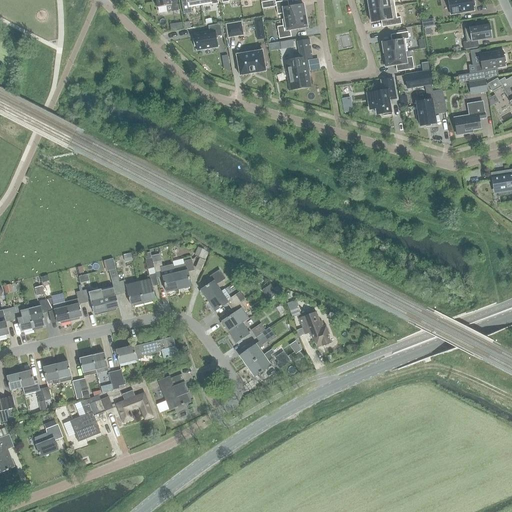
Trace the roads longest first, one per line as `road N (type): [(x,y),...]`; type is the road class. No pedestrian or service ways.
road 1 (residential): [(0,510),(178,439),(230,407),(238,391),(196,325),(176,314),(0,355)]
road 2 (residential): [(102,0),(205,95),(446,165),(511,149)]
road 3 (secondary): [(139,511),(286,410),(511,317)]
road 4 (residential): [(349,0),(373,72),(332,80),(319,0)]
road 5 (track): [(511,398),(434,367),(381,379),(368,371)]
